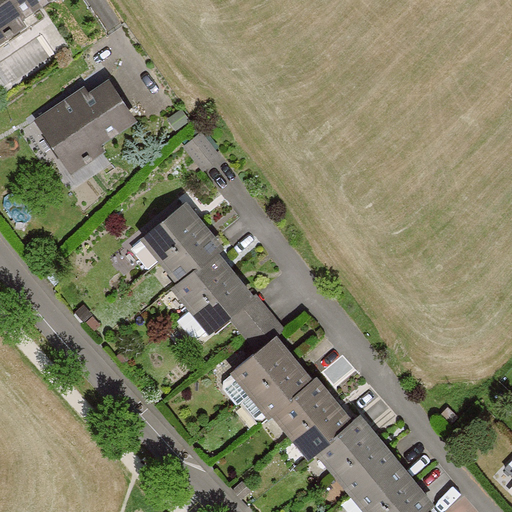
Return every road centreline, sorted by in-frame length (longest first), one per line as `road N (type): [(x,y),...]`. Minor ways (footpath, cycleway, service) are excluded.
road 1 (residential): [(496,511),(219,174)]
road 2 (residential): [(229,511),(0,255)]
